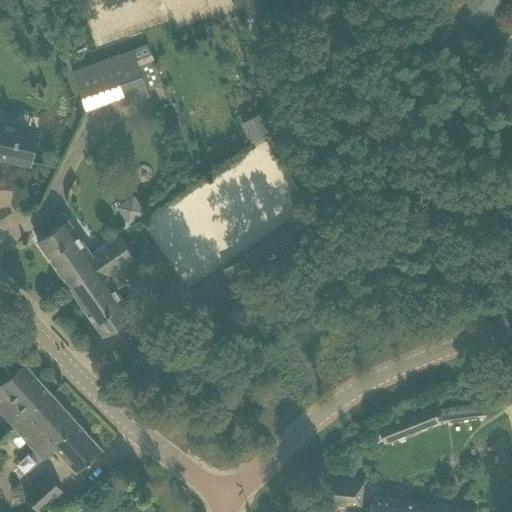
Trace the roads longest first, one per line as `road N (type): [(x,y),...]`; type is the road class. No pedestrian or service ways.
road 1 (tertiary): [(226,505),(272,454),(349,392),(511,323)]
road 2 (tertiary): [(226,505),(94,392),(0,295)]
